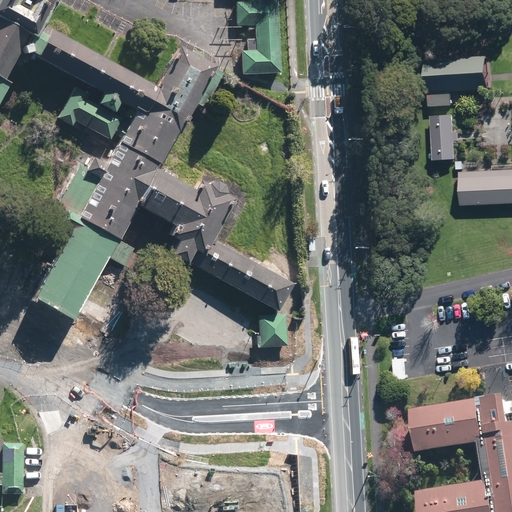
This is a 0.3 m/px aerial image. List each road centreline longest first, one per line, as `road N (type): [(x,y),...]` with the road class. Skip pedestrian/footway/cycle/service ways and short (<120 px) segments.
road 1 (primary): [(321,0),(344,400)]
road 2 (residential): [(170,416),(0,328)]
road 3 (residential): [(345,423),(201,428),(170,416)]
road 4 (residential): [(170,416),(344,400)]
